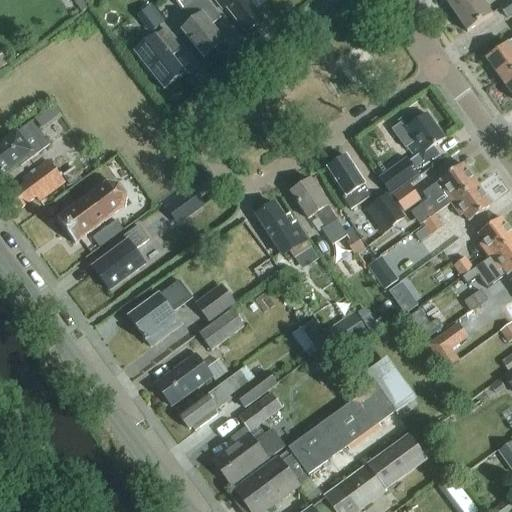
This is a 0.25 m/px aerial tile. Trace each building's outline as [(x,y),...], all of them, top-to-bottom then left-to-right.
[(214,58),(218,56),(220,53),(221,49),(221,45),(223,43),(211,27),(220,19),(204,0),(174,0),(193,23),(182,32),(203,59),(206,56),(210,58),(214,58)] [(222,0),(227,5),(224,7),(245,34),(262,20),(246,0),(222,0)] [(443,0),(452,12),(469,0),(443,0)] [(480,0),(469,0),(452,12),(466,34),(492,16),(480,0)] [(511,0),(509,0),(498,8),(506,19),(511,14),(511,0)] [(152,5),(137,17),(150,35),(166,23),(152,5)] [(163,90),(184,74),(171,58),(180,51),(164,30),(134,54),(163,90)] [(501,81),(511,73),(511,41),(507,45),(507,44),(485,60),(501,81)] [(0,71),(8,65),(0,54),(0,71)] [(511,73),(501,81),(511,97),(511,73)] [(38,129),(58,116),(51,104),(31,118),(38,129)] [(407,161),(378,181),(390,197),(418,177),(414,171),(420,167),(422,170),(438,158),(432,150),(444,141),(426,116),(415,124),(409,116),(392,128),(394,131),(392,132),(405,150),(407,149),(415,160),(409,164),(407,161)] [(49,146),(31,123),(16,134),(0,145),(0,177),(24,160),(26,163),(49,146)] [(371,198),(364,186),(345,158),(327,170),(346,199),(348,197),(355,208),(371,198)] [(25,184),(7,198),(18,212),(36,199),(39,203),(58,189),(64,184),(47,161),(41,166),(22,180),(25,184)] [(450,205),(477,186),(462,166),(439,183),(444,190),(430,200),(439,213),(450,205)] [(346,237),(327,208),(328,208),(310,181),(290,194),(308,221),(316,216),(325,229),(321,231),(332,247),(346,237)] [(75,246),(123,210),(124,209),(126,199),(125,196),(119,188),(117,187),(107,186),(105,186),(57,222),(75,246)] [(477,186),(450,205),(459,219),(463,216),(468,223),(491,206),(477,186)] [(409,187),(393,199),(393,200),(399,208),(403,214),(420,202),(409,187)] [(173,221),(199,202),(191,191),(165,210),(173,221)] [(387,233),(404,221),(387,197),(370,209),(387,233)] [(289,228),(274,205),(255,217),(281,257),(288,252),(294,261),(311,250),(295,225),(289,228)] [(420,245),(442,229),(434,218),(423,226),(425,229),(414,237),(420,245)] [(488,259),(511,242),(511,235),(501,220),(477,236),(482,244),(479,246),(488,259)] [(135,273),(144,266),(134,253),(148,242),(138,228),(122,239),(126,244),(117,250),(118,251),(92,270),(108,292),(134,273),(135,273)] [(94,244),(100,252),(122,236),(116,228),(94,244)] [(511,242),(488,259),(498,272),(501,270),(506,277),(511,273),(511,242)] [(461,280),(472,272),(464,260),(453,268),(461,280)] [(383,292),(397,282),(388,269),(374,279),(383,292)] [(190,297),(179,282),(159,297),(128,319),(150,349),(181,326),(170,312),(190,297)] [(221,287),(194,306),(209,326),(235,307),(221,287)] [(419,312),(406,321),(422,344),(443,330),(437,321),(430,326),(419,312)] [(211,353),(243,330),(231,314),(199,337),(211,353)] [(353,316),(326,334),(331,341),(340,355),(367,337),(359,324),(353,316)] [(362,324),(372,338),(379,334),(369,319),(361,324),(362,324)] [(312,348),(324,340),(313,324),(301,332),(312,348)] [(457,326),(427,348),(437,362),(467,340),(457,326)] [(511,327),(511,326),(499,334),(508,345),(511,342),(511,327)] [(332,346),(318,356),(330,373),(344,363),(332,346)] [(369,359),(362,348),(344,360),(352,371),(369,359)] [(171,408),(212,379),(196,356),(155,386),(171,408)] [(509,375),(511,373),(511,357),(501,365),(509,375)] [(278,460),(234,493),(248,511),(265,511),(298,488),(295,485),(307,476),(395,413),(396,416),(415,402),(385,360),(359,379),(368,392),(288,450),(292,456),(285,461),(282,458),(278,461),(278,460)] [(255,382),(245,368),(178,417),(189,431),(191,429),(194,433),(217,416),(214,412),(217,410),(234,396),(243,409),(248,406),(274,387),(274,386),(275,386),(266,374),(255,382)] [(511,373),(509,375),(503,379),(511,391),(511,373)] [(264,437),(257,427),(281,409),(271,396),(238,420),(245,429),(230,440),(234,446),(212,462),(231,488),(284,448),(272,431),(264,437)] [(432,430),(442,422),(436,414),(425,421),(432,430)] [(385,492),(422,465),(437,453),(420,429),(323,499),(324,501),(312,510),(311,510),(308,511),(359,511),(386,493),(385,492)] [(511,475),(511,443),(497,454),(511,475)]
